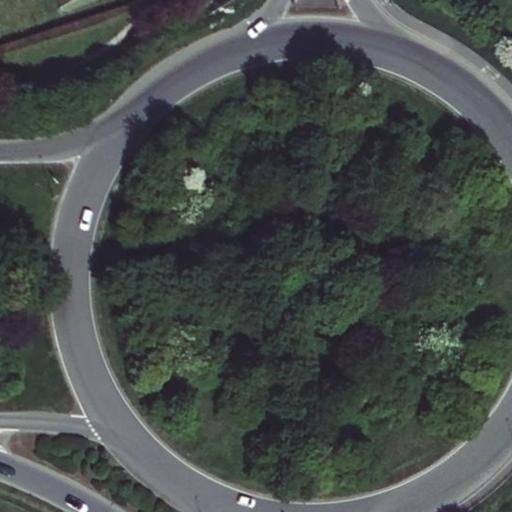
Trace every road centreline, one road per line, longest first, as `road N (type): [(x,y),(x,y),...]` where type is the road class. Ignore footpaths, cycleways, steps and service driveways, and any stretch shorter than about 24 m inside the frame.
road 1 (primary): [(142,104),(86,186),(67,284),(89,381),(148,462)]
road 2 (primary): [(426,61),(336,35),(289,35),(220,52)]
road 3 (primary): [(0,424),(100,435),(148,462)]
road 4 (primary): [(142,104),(85,137),(0,151)]
road 5 (primary): [(396,511),(452,484),(511,427)]
